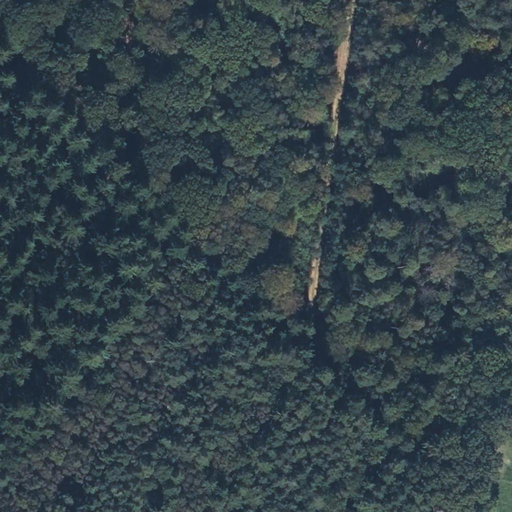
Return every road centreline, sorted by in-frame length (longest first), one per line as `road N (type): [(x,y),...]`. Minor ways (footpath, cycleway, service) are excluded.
road 1 (track): [(0,62),(300,369)]
road 2 (track): [(300,369),(352,0)]
road 3 (track): [(300,369),(218,511)]
road 4 (track): [(30,93),(130,0)]
